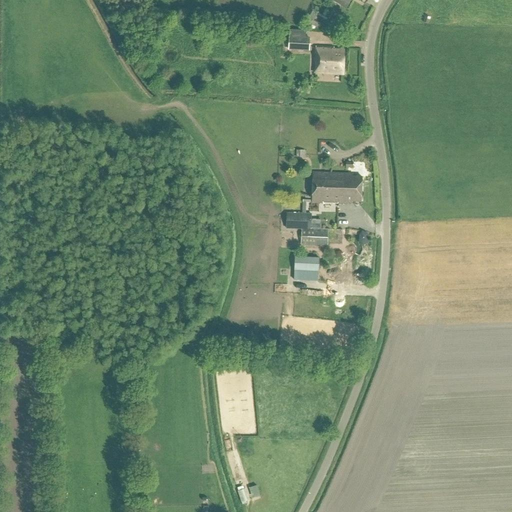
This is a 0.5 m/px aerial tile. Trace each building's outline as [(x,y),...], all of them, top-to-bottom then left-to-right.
[(310,51),(310,38),(289,37),(289,50),(310,51)] [(343,74),(344,51),(334,51),(334,48),(316,47),(314,73),(343,74)] [(360,200),(361,177),(353,176),(353,174),(314,172),(312,202),(345,203),(345,200),(360,200)] [(306,213),(302,213),(287,213),(287,228),(302,229),(312,229),(312,226),(312,219),(312,213),(306,213)] [(302,229),(302,244),(328,245),(328,229),(312,229),(302,229)] [(295,257),(294,271),(319,272),(319,258),(295,257)] [(242,505),(250,502),(246,489),(238,492),(242,505)] [(220,494),(225,506),(234,502),(228,490),(220,494)]
